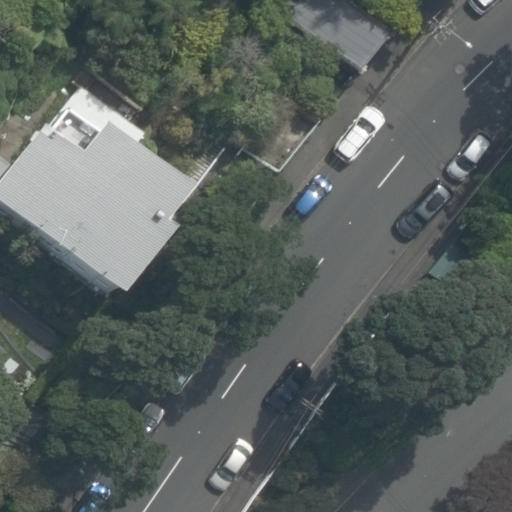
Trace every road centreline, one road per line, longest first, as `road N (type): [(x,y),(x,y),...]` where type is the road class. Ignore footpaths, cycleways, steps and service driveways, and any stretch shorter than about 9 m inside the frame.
road 1 (tertiary): [(511,36),(427,117),(152,511)]
road 2 (residential): [(417,511),(511,413)]
